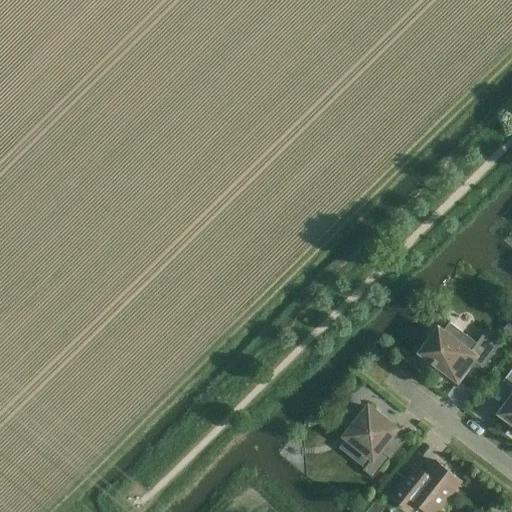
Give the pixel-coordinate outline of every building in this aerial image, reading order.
[(511,314),(497,336),(511,346),(511,344),(511,314)] [(469,353),(439,330),(423,352),(434,360),(433,362),(457,380),(472,360),(483,368),(499,347),(483,334),(469,353)] [(511,421),(511,369),(503,381),(511,387),(511,397),(501,413),(511,421)] [(373,478),(390,457),(380,449),(394,432),(383,424),(385,420),(369,408),(347,436),(373,457),(363,470),(373,478)] [(436,511),(461,481),(436,461),(426,474),(415,465),(391,495),(412,511),(418,504),(428,511),(436,511)]
